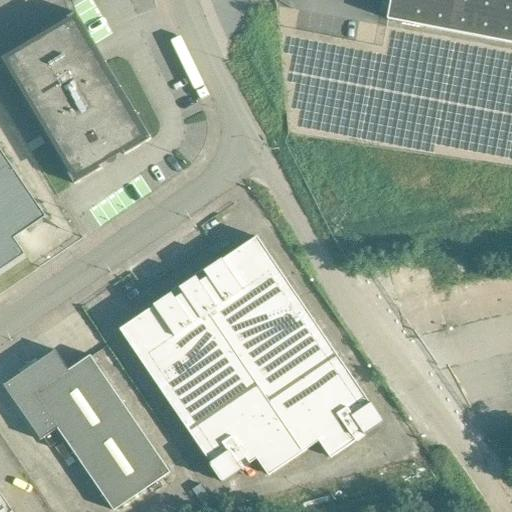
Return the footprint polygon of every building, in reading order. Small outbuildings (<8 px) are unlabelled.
[(511,0),(391,0),(388,20),(511,43),(511,0)] [(99,164),(106,160),(107,161),(108,162),(109,162),(111,162),(112,162),(113,161),(114,161),(115,160),(115,158),(115,157),(115,156),(115,155),(122,150),(125,156),(152,140),(76,13),(42,33),(45,39),(37,44),(34,38),(0,58),(0,59),(75,185),(102,169),(99,164)] [(0,272),(26,255),(15,239),(47,218),(0,148),(0,272)] [(155,307),(120,330),(211,463),(210,464),(222,483),(242,469),(238,464),(246,459),(250,464),(257,459),(269,476),(319,441),(331,458),(356,441),(353,436),(361,430),(364,435),(384,422),(371,403),(370,404),(257,237),(223,261),(222,259),(204,271),(208,277),(200,282),(196,277),(179,288),(183,294),(175,299),(172,293),(154,305),(155,307)] [(171,474),(91,356),(69,371),(55,350),(54,351),(54,352),(5,385),(4,385),(41,439),(40,440),(41,441),(44,439),(51,448),(65,439),(114,511),(171,474)] [(0,511),(14,511),(0,491),(0,511)]
